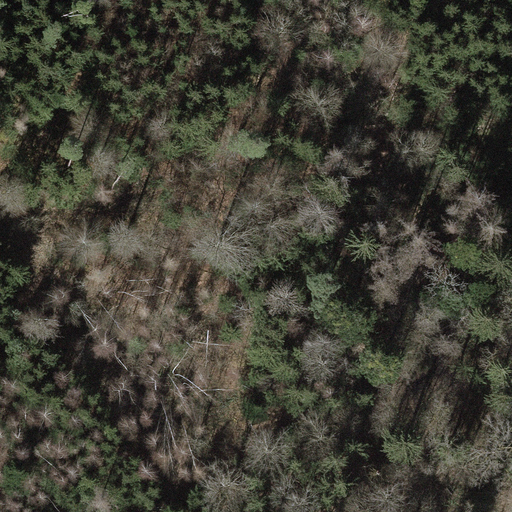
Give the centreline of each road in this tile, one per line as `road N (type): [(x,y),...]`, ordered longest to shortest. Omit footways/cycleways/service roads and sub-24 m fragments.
road 1 (track): [(511,192),(473,207),(408,308),(393,455),(403,511)]
road 2 (track): [(254,0),(304,114)]
